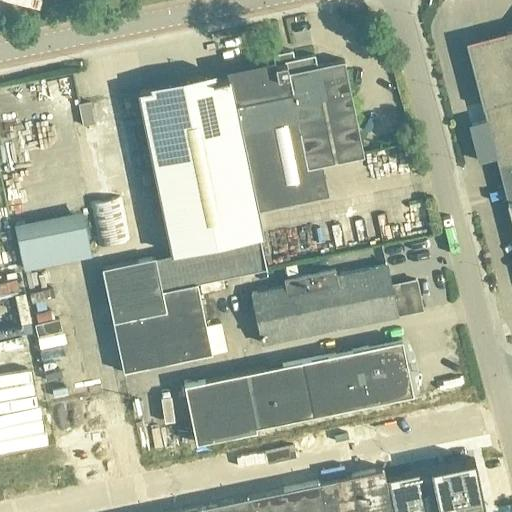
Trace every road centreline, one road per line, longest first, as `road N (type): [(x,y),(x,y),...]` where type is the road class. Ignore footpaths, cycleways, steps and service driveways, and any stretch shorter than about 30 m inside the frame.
road 1 (unclassified): [(498,377),(394,0)]
road 2 (unclassified): [(0,54),(265,0)]
